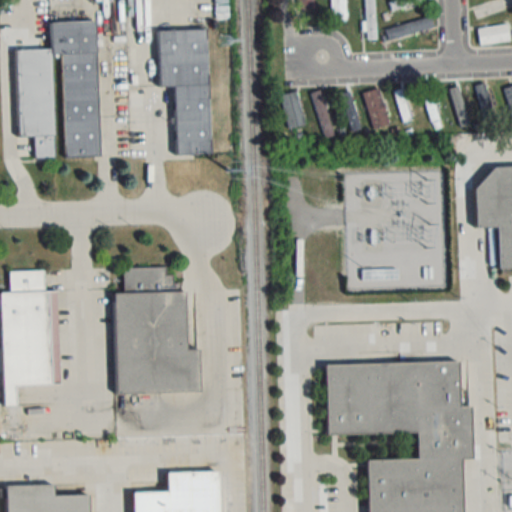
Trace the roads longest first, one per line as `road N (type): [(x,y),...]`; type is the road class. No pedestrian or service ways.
road 1 (residential): [(0,465),(229,460)]
road 2 (residential): [(0,218),(167,216),(197,235)]
road 3 (residential): [(511,64),(338,68),(317,56)]
